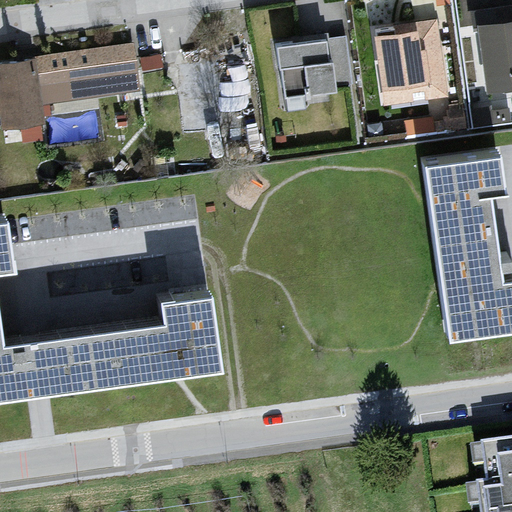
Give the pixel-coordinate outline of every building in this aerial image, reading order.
[(511,4),(470,10),(472,26),(477,25),(487,89),(511,85),(511,4)] [(373,34),(383,105),(448,96),(439,43),(436,23),(435,18),(415,21),(416,27),(373,34)] [(346,34),(327,37),(334,83),(351,82),(346,34)] [(299,40),(275,43),(278,68),(280,67),(284,96),(329,90),(335,89),(335,88),(334,83),(327,37),(299,40)] [(135,38),(0,56),(0,99),(3,119),(44,113),(42,98),(141,85),(135,38)] [(250,61),(227,58),(222,94),(246,97),(250,61)] [(501,179),(497,150),(423,159),(446,335),(511,326),(511,275),(502,277),(491,188),(477,190),(476,182),(501,179)] [(4,215),(0,216),(0,394),(219,366),(208,291),(159,298),(162,319),(0,341),(0,339),(0,268),(11,267),(4,215)] [(511,511),(511,447),(475,453),(478,476),(489,475),(491,490),(472,493),(474,511),(511,511)]
